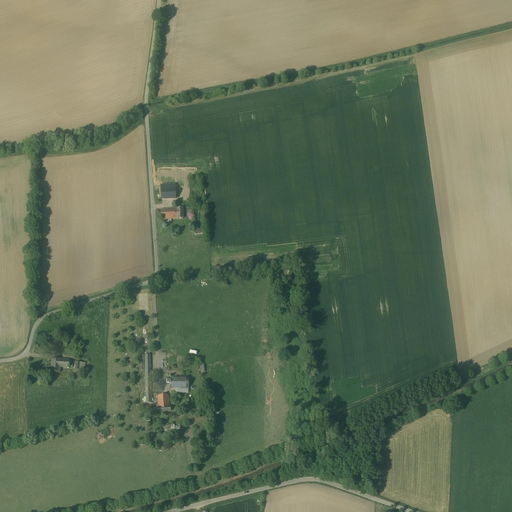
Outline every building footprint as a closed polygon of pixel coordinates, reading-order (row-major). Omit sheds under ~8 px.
[(176,189),(161,190),(161,199),(176,199),(176,189)] [(177,209),(163,210),(163,219),(178,218),(177,209)] [(61,338),(52,337),(52,345),(61,345),(61,338)] [(61,360),(52,359),(51,372),(60,373),(60,367),(61,360)] [(70,360),(61,360),(60,367),(69,368),(70,360)] [(183,378),(171,379),(167,379),(167,383),(170,383),(170,384),(171,384),(171,389),(188,389),(188,378),(183,378)] [(169,395),(158,395),(159,408),(158,408),(158,412),(171,411),(170,407),(169,407),(169,395)]
